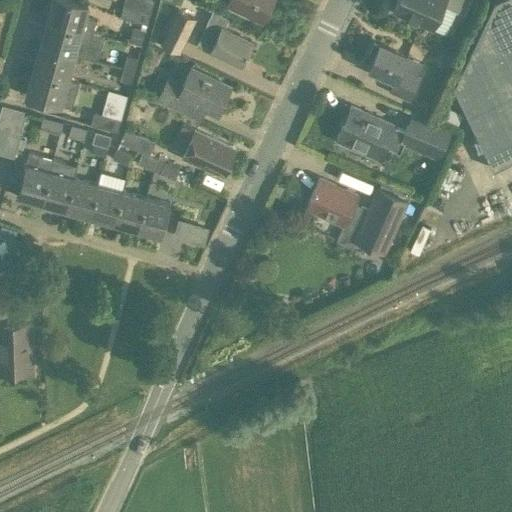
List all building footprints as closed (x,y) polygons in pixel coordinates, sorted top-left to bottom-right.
[(73,0),(50,0),(45,18),(91,31),(94,20),(82,17),(86,3),(73,0)] [(152,0),(123,0),(119,15),(146,23),(152,0)] [(261,18),(269,0),(224,0),(225,0),(261,18)] [(396,0),(392,10),(433,28),(443,5),(463,14),(469,0),(396,0)] [(511,0),(492,0),(452,86),(479,140),(489,161),(492,167),(511,156),(511,0)] [(176,8),(159,43),(179,52),(195,18),(176,8)] [(239,63),(251,39),(224,27),(228,17),(211,9),(195,45),(209,52),(211,49),(239,63)] [(91,31),(45,18),(38,44),(72,53),(76,40),(88,43),(91,31)] [(98,59),(106,34),(93,30),(85,56),(98,59)] [(132,43),(139,45),(143,33),(135,31),(132,43)] [(372,55),(367,66),(393,78),(387,89),(409,99),(420,75),(400,66),(405,54),(378,42),(377,44),(373,42),(368,53),(372,55)] [(31,68),(65,77),(72,53),(38,44),(31,68)] [(126,54),(122,66),(133,69),(137,57),(126,54)] [(122,66),(119,78),(130,81),(133,69),(122,66)] [(167,78),(157,99),(181,111),(187,98),(206,107),(217,112),(230,84),(191,66),(183,83),(182,85),(167,78)] [(65,77),(31,68),(24,93),(58,103),(62,89),(75,93),(78,81),(65,77)] [(108,90),(102,113),(120,118),(126,95),(108,90)] [(1,104),(0,107),(0,116),(22,122),(26,110),(1,104)] [(410,114),(404,130),(393,125),(393,124),(350,105),(336,137),(379,156),(384,145),(399,151),(403,142),(439,157),(451,131),(410,114)] [(102,113),(93,110),(89,123),(117,131),(120,118),(102,113)] [(62,121),(43,115),(39,127),(58,133),(62,121)] [(22,122),(0,116),(0,127),(19,133),(22,122)] [(84,139),(86,128),(70,123),(67,135),(84,139)] [(0,139),(16,144),(19,133),(0,127),(0,139)] [(119,141),(141,150),(148,154),(154,140),(125,128),(119,141)] [(223,174),(235,147),(193,128),(181,155),(223,174)] [(108,142),(110,134),(94,130),(91,141),(107,146),(108,142)] [(0,152),(13,156),(16,144),(0,139),(0,152)] [(126,163),(131,153),(116,146),(111,157),(126,163)] [(28,150),(22,174),(10,171),(6,187),(17,190),(16,195),(40,201),(49,168),(52,157),(28,150)] [(148,154),(141,150),(136,161),(151,168),(156,158),(148,154)] [(49,168),(40,201),(64,208),(73,175),(76,163),(52,157),(49,168)] [(178,168),(164,161),(159,171),(174,177),(178,168)] [(88,214),(97,182),(73,175),(64,208),(88,214)] [(319,177),(305,206),(342,223),(335,239),(351,246),(354,240),(384,253),(408,199),(376,185),(366,207),(353,202),(357,194),(319,177)] [(97,182),(88,214),(111,221),(120,188),(97,182)] [(120,188),(111,221),(136,227),(145,195),(120,188)] [(169,201),(145,195),(136,227),(160,234),(169,201)] [(191,220),(179,217),(175,232),(186,235),(191,220)] [(0,235),(13,239),(16,228),(0,223),(0,235)] [(0,322),(0,370),(32,369),(30,321),(0,322)]
